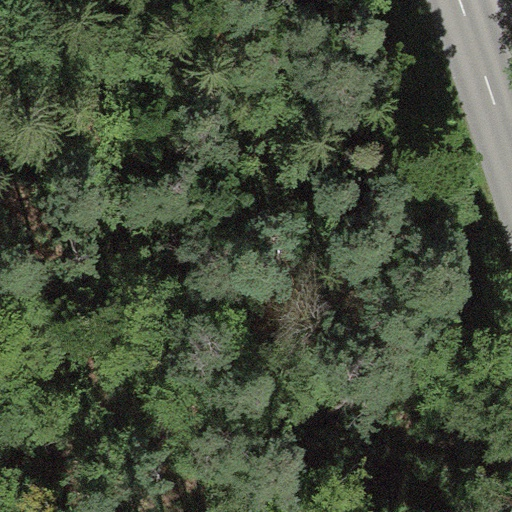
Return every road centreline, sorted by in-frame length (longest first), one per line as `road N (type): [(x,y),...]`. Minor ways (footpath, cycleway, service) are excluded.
road 1 (track): [(5,511),(5,0)]
road 2 (tertiary): [(455,0),(511,175)]
